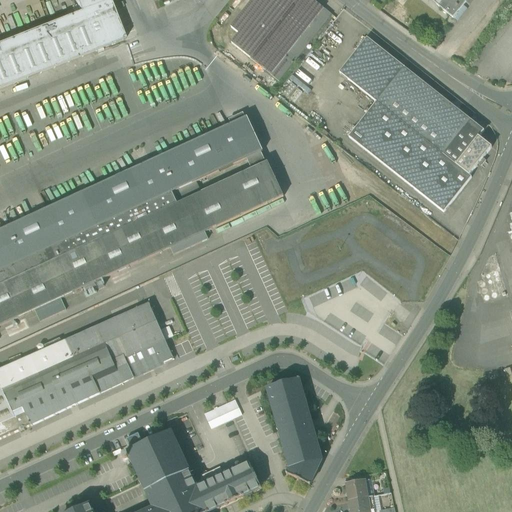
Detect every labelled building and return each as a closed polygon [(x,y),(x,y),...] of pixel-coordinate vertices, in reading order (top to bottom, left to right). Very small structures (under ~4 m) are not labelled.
[(0,90),(126,41),(114,12),(121,10),(116,0),(115,0),(110,2),(109,0),(75,0),(81,14),(0,45),(0,90)] [(232,43),(252,59),(297,2),(294,0),(254,0),(232,29),(239,34),(232,43)] [(252,59),(272,75),(324,9),(312,0),(298,0),(297,2),(252,59)] [(430,0),(454,19),(468,0),(430,0)] [(332,15),(324,9),(272,75),(280,81),(332,15)] [(472,178),(470,177),(469,177),(456,166),(479,138),(484,132),(482,130),(477,136),(466,127),(471,121),(404,68),(367,39),(339,74),(377,103),(349,138),(444,213),(472,178)] [(229,121),(232,126),(246,119),(244,114),(229,121)] [(248,119),(246,119),(232,126),(0,232),(0,273),(63,245),(89,232),(142,208),(171,195),(247,160),(262,153),(263,152),(248,119)] [(482,130),(471,121),(466,127),(477,136),(482,130)] [(492,148),(479,138),(456,166),(469,177),(470,177),(492,148)] [(262,153),(247,160),(252,171),(267,164),(262,153)] [(202,194),(202,195),(218,228),(284,197),(269,164),(267,164),(252,171),(202,194)] [(61,299),(85,288),(95,284),(171,249),(205,233),(213,230),(216,228),(218,228),(202,195),(176,206),(147,219),(94,244),(68,256),(0,287),(0,327),(35,311),(61,299)] [(171,195),(142,208),(147,219),(176,206),(171,195)] [(68,256),(94,244),(89,232),(63,245),(68,256)] [(209,240),(205,233),(171,249),(174,256),(209,240)] [(67,310),(61,299),(35,311),(40,322),(67,310)] [(112,321),(61,344),(45,351),(0,371),(0,440),(19,431),(21,432),(24,430),(24,429),(31,426),(32,426),(144,374),(143,373),(152,369),(152,370),(174,361),(148,304),(112,320),(112,321)] [(43,347),(45,351),(61,344),(59,340),(43,347)] [(286,475),(310,486),(322,461),(319,449),(316,442),(299,379),(267,388),(289,469),(286,475)] [(235,401),(204,416),(208,424),(231,413),(234,419),(242,415),(235,401)] [(231,413),(208,424),(211,430),(234,419),(231,413)] [(167,423),(171,432),(171,433),(177,430),(172,420),(167,423)] [(159,506),(145,511),(213,511),(262,489),(250,464),(224,476),(205,484),(197,488),(189,472),(171,433),(171,432),(143,445),(131,450),(127,452),(127,453),(128,453),(131,459),(136,457),(151,490),(159,506)] [(126,440),(131,450),(143,445),(138,434),(126,440)] [(202,477),(205,484),(224,476),(220,468),(202,477)] [(370,481),(365,482),(367,499),(373,498),(370,481)] [(350,502),(367,499),(365,482),(348,485),(349,492),(348,492),(349,498),(350,498),(350,502)] [(369,511),(367,499),(350,502),(351,506),(350,507),(351,511),(369,511)]
